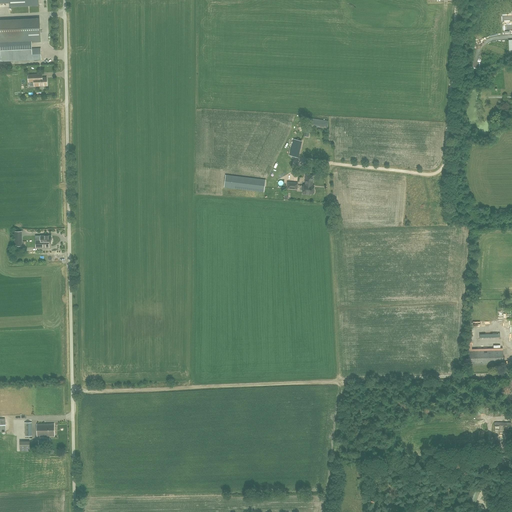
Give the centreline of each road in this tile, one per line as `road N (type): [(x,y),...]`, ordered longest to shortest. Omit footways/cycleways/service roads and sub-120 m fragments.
road 1 (unclassified): [(74,511),(64,0)]
road 2 (track): [(336,382),(330,169),(434,174),(443,167),(456,0)]
road 3 (track): [(71,390),(344,381)]
road 4 (track): [(344,381),(511,376)]
road 5 (track): [(326,511),(344,381)]
